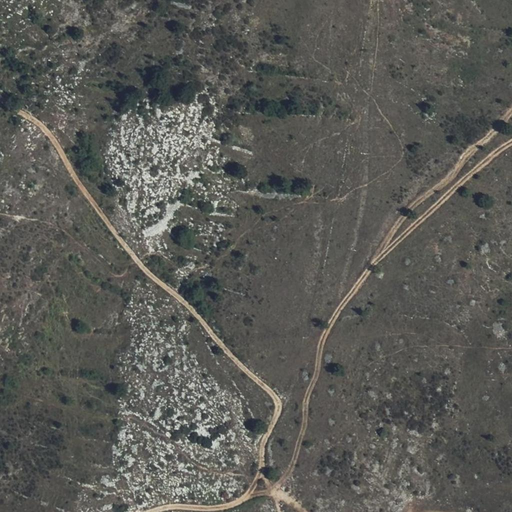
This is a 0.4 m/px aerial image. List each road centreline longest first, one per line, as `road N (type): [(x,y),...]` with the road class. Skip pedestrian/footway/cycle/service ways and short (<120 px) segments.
road 1 (track): [(275,491),(292,466),(333,314),(371,263),(511,141)]
road 2 (track): [(276,414),(270,392),(142,268),(37,121),(0,97)]
road 3 (track): [(371,263),(415,200),(511,111)]
